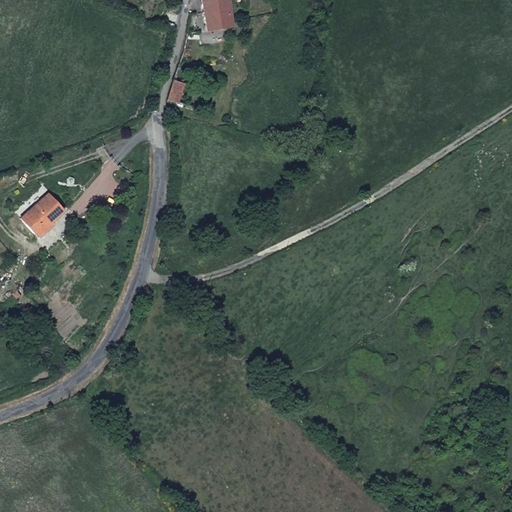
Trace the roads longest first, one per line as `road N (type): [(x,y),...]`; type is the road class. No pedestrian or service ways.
road 1 (unclassified): [(0,416),(47,397),(93,363),(127,306),(154,234),(159,105),(187,0)]
road 2 (track): [(141,273),(179,280),(236,268),(350,211),(511,108)]
